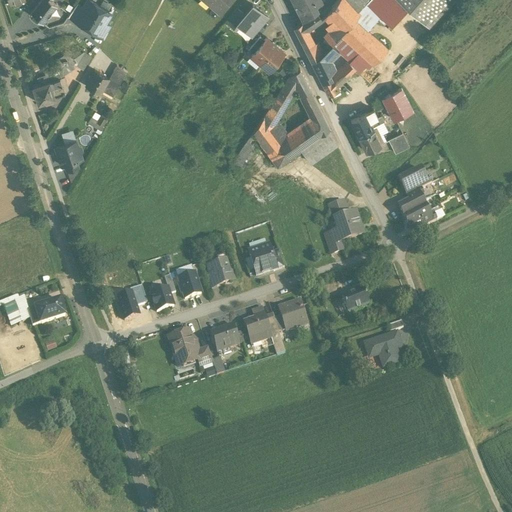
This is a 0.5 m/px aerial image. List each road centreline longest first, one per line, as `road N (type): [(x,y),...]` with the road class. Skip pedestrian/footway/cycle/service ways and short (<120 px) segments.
road 1 (residential): [(271,0),(395,248),(96,344)]
road 2 (unclassified): [(96,344),(0,53)]
road 3 (unclassified): [(153,511),(96,344)]
road 4 (track): [(501,511),(444,372)]
road 5 (unknown): [(367,187),(320,173),(234,190)]
road 6 (track): [(395,248),(444,372)]
road 7 (track): [(395,248),(511,200)]
